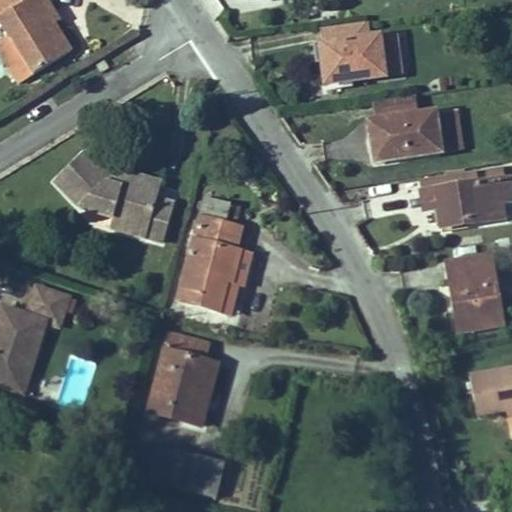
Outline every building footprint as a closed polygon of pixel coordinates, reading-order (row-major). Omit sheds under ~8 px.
[(23,0),(4,0),(4,12),(23,0)] [(23,0),(4,12),(21,42),(25,39),(40,65),(42,68),(79,45),(62,20),(72,13),(63,0),(23,0)] [(370,22),(331,28),(333,43),(372,37),(370,22)] [(372,37),(333,43),(330,43),(336,87),(412,75),(405,33),(372,37)] [(21,42),(15,45),(30,71),(40,65),(25,39),(21,42)] [(464,117),(441,119),(449,159),(471,156),(464,117)] [(379,160),(396,158),(399,168),(449,159),(441,119),(375,129),(379,160)] [(114,214),(134,218),(141,186),(120,183),(119,190),(107,187),(110,176),(85,147),(54,174),(81,205),(114,214)] [(123,174),(120,183),(141,186),(143,178),(123,174)] [(163,183),(143,178),(141,186),(161,190),(163,183)] [(159,199),(161,190),(141,186),(134,218),(131,232),(168,241),(177,203),(159,199)] [(233,193),(211,187),(177,290),(213,301),(222,270),(231,273),(235,273),(242,245),(233,241),(239,217),(228,214),(233,193)] [(506,189),(431,204),(434,221),(438,239),(499,227),(496,212),(510,209),(506,189)] [(434,221),(431,204),(418,206),(421,222),(434,221)] [(111,227),(131,232),(134,218),(114,214),(111,227)] [(252,250),(242,245),(235,273),(245,276),(252,250)] [(447,276),(461,341),(503,332),(489,269),(447,276)] [(222,304),(231,273),(222,270),(213,301),(222,304)] [(0,385),(4,387),(11,367),(27,372),(46,317),(53,320),(63,291),(33,280),(23,309),(0,302),(0,385)] [(205,341),(170,330),(148,403),(183,413),(192,385),(203,388),(213,357),(201,354),(205,341)] [(27,372),(11,367),(4,387),(20,392),(27,372)] [(511,387),(473,394),(480,434),(511,429),(511,387)] [(95,461),(113,466),(118,440),(101,432),(95,461)] [(153,459),(128,452),(122,476),(214,501),(223,467),(155,449),(153,459)]
